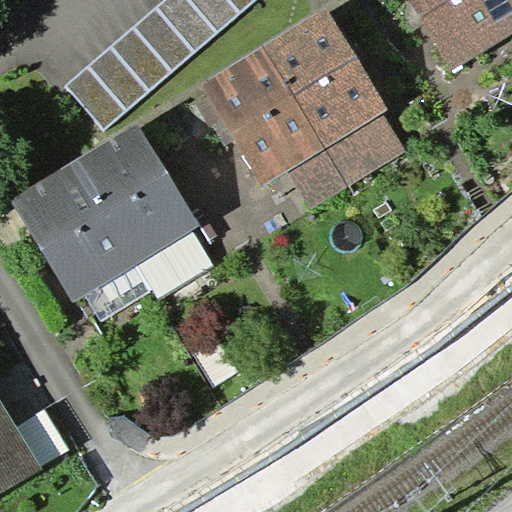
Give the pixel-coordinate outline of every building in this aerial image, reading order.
[(180,0),(72,93),(108,135),(266,0),(180,0)] [(511,0),(413,0),(463,78),(511,47),(511,0)] [(340,26),(215,101),(273,198),(398,122),(340,26)] [(150,142),(22,219),(81,316),(208,239),(150,142)] [(0,393),(0,504),(49,476),(0,393)]
